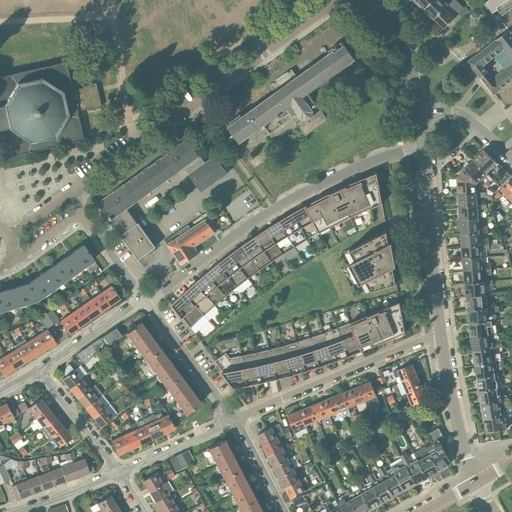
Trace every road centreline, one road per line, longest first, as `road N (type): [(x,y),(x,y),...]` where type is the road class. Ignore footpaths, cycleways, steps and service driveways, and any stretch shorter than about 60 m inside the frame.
road 1 (residential): [(66,193),(337,0)]
road 2 (residential): [(145,303),(269,213),(423,145)]
road 3 (residential): [(235,420),(439,334)]
road 4 (residential): [(439,334),(423,145)]
road 5 (residential): [(477,482),(455,422),(439,334)]
road 6 (residential): [(235,420),(145,303)]
road 7 (residential): [(117,472),(39,369)]
road 8 (residential): [(117,472),(235,420)]
road 9 (residential): [(420,110),(405,54),(365,0)]
road 10 (residential): [(39,369),(141,299)]
